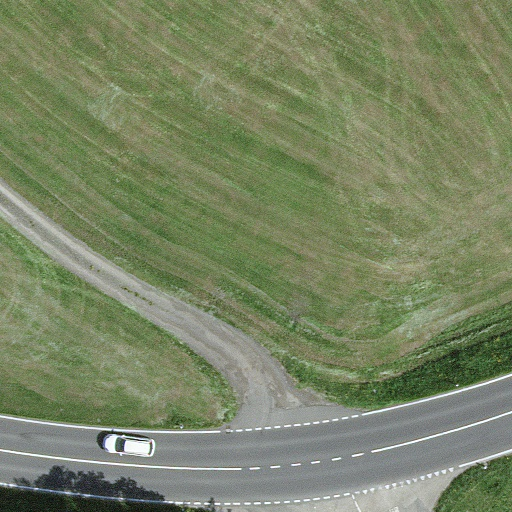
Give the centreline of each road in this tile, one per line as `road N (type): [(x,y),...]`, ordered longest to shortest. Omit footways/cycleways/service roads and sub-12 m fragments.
road 1 (track): [(0,193),(50,236),(235,355),(325,460)]
road 2 (primary): [(0,449),(139,466),(325,460)]
road 3 (primary): [(325,460),(511,410)]
